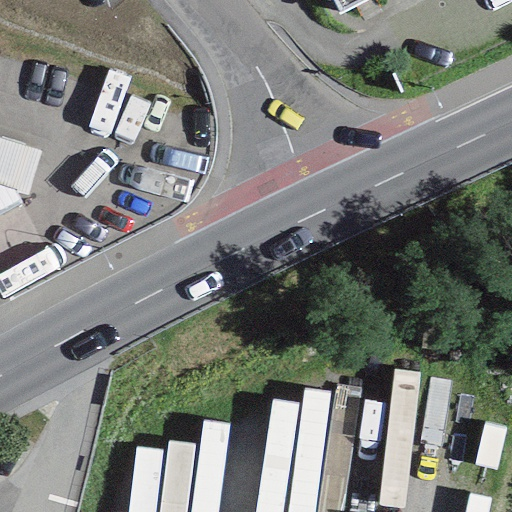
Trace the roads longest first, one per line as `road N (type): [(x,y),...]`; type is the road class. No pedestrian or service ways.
road 1 (secondary): [(314,214),(0,373)]
road 2 (unclassified): [(314,214),(267,84),(204,0)]
road 3 (secondary): [(511,119),(314,214)]
